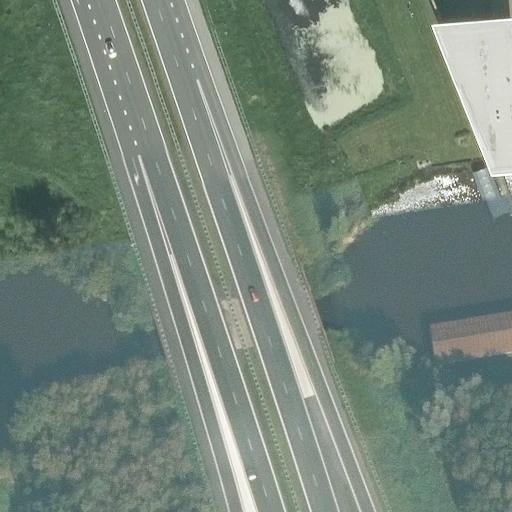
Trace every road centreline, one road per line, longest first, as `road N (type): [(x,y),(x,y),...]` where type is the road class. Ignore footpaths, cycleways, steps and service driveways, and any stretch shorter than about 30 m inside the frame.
road 1 (motorway): [(366,511),(204,79),(166,36)]
road 2 (motorway): [(321,511),(166,36)]
road 3 (motorway): [(131,87),(267,511)]
road 4 (motorway): [(131,87),(132,160),(236,511)]
